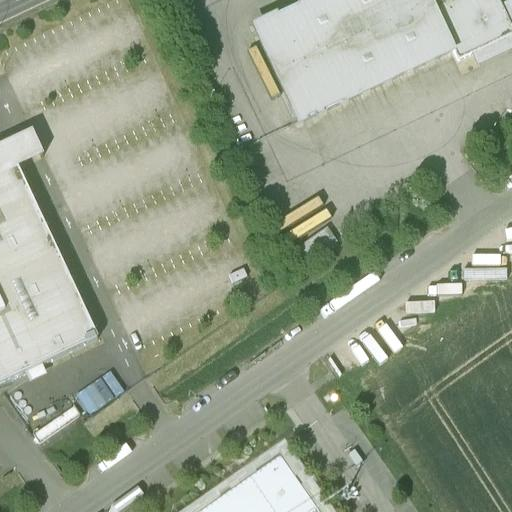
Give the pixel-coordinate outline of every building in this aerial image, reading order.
[(501,0),(317,0),(257,27),(305,135),(478,58),(485,75),(511,63),(511,9),(507,12),(501,0)] [(0,163),(0,395),(103,348),(27,185),(14,157),(0,163)] [(111,373),(77,396),(90,415),(124,392),(111,373)] [(73,410),(33,438),(39,446),(78,418),(73,410)] [(316,511),(281,460),(208,511),(206,511),(316,511)]
